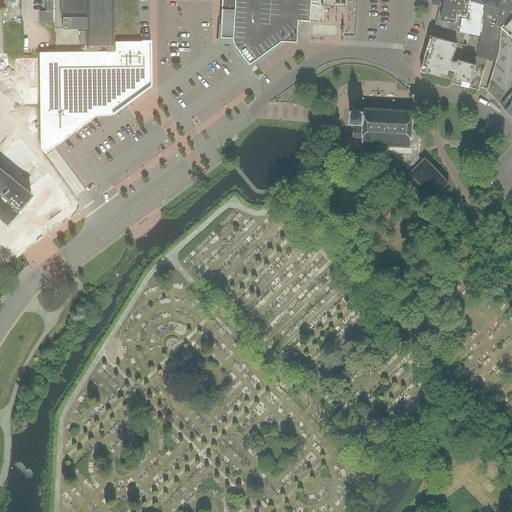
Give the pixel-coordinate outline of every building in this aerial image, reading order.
[(3,0),(4,6),(7,6),(7,11),(13,11),(13,6),(20,7),(20,0),(3,0)] [(41,23),(53,22),(52,0),(45,0),(46,11),(41,12),(41,23)] [(59,0),(61,16),(84,15),(84,0),(59,0)] [(85,0),(86,17),(86,28),(86,30),(86,44),(86,51),(97,51),(97,44),(107,44),(107,51),(113,51),(113,43),(114,43),(113,7),(113,0),(85,0)] [(249,65),(281,42),(297,42),(298,21),(310,21),(309,21),(310,20),(311,0),(222,0),(220,38),(232,38),(232,41),(233,42),(233,44),(234,45),(249,65)] [(309,21),(310,21),(324,22),(324,21),(325,5),(344,6),(345,5),(344,5),(344,0),(311,0),(310,20),(309,21)] [(442,0),(435,28),(433,36),(456,42),(460,17),(468,18),(469,0),(442,0)] [(487,5),(485,4),(485,0),(471,0),(470,19),(462,18),(460,32),(467,34),(480,36),(481,33),(482,33),(482,32),(482,28),(485,21),(483,20),(487,5)] [(482,33),(481,33),(480,36),(481,36),(481,40),(479,49),(490,52),(503,0),(485,0),(485,4),(487,5),(483,20),(485,21),(482,28),(482,32),(482,33)] [(508,20),(508,21),(511,16),(511,1),(510,0),(510,1),(508,0),(503,0),(490,52),(499,54),(500,51),(502,27),(507,22),(506,22),(508,20)] [(488,91),(506,110),(511,101),(511,16),(508,21),(508,20),(506,22),(507,22),(502,27),(500,51),(499,54),(499,56),(497,62),(488,91)] [(86,28),(86,17),(64,17),(64,29),(86,28)] [(484,74),(490,52),(479,49),(478,57),(476,57),(475,62),(460,59),(463,44),(466,34),(467,34),(460,32),(458,43),(456,42),(433,36),(431,35),(421,71),(439,76),(453,80),(452,82),(480,90),(484,74)] [(38,145),(45,154),(49,151),(54,148),(97,116),(111,116),(113,114),(120,110),(120,109),(138,95),(138,53),(143,53),(143,42),(114,43),(113,43),(113,51),(113,52),(36,53),(36,59),(37,104),(38,145)] [(0,112),(7,104),(14,72),(5,65),(8,52),(0,50),(0,112)] [(352,122),(351,122),(351,123),(352,123),(352,124),(352,125),(354,125),(354,124),(355,124),(355,128),(354,136),(363,137),(363,140),(362,142),(363,142),(363,143),(364,143),(366,143),(375,144),(377,144),(381,144),(380,154),(401,155),(401,161),(412,173),(411,174),(434,197),(449,183),(426,159),(424,161),(419,156),(420,138),(420,130),(413,130),(414,129),(414,127),(413,127),(414,122),(414,119),(414,114),(414,113),(415,112),(414,112),(414,111),(414,110),(411,110),(411,111),(403,110),(400,110),(391,109),(388,109),(379,109),(377,108),(377,109),(368,108),(365,108),(364,110),(363,110),(355,110),(355,109),(353,109),(353,111),(352,110),(351,112),(352,112),(352,114),(353,115),(354,115),(354,119),(353,119),(352,120),(352,122)] [(0,260),(16,237),(7,223),(10,221),(16,211),(24,206),(25,205),(31,209),(30,211),(46,221),(72,204),(32,144),(8,129),(0,141),(0,260)] [(381,177),(370,170),(364,178),(375,186),(381,177)]
